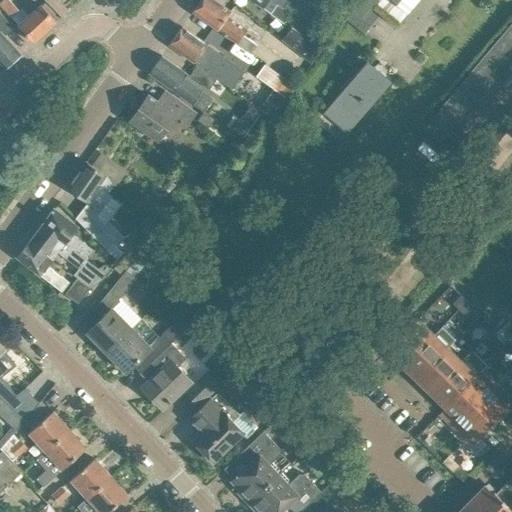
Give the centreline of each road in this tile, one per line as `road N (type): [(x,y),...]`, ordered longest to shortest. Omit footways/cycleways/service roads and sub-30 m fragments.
road 1 (residential): [(204,511),(0,299)]
road 2 (residential): [(0,250),(138,52)]
road 3 (residential): [(138,52),(104,27),(80,29),(0,106)]
road 4 (residential): [(349,400),(394,445),(327,511)]
